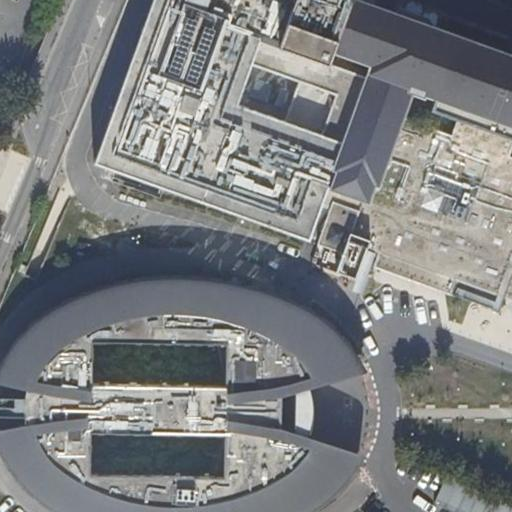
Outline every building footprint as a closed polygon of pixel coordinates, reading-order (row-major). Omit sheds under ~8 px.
[(275,41),(290,0),(153,0),(95,165),(198,203),(231,115),(240,118),(243,107),(234,104),(248,67),(257,70),(261,60),(252,56),(260,36),(275,41)] [(511,54),(427,24),(424,17),(403,9),(397,12),(363,0),(290,0),(275,41),(260,36),(252,56),(261,60),(257,70),(248,67),(234,104),(243,107),(240,118),(231,115),(198,203),(245,220),(238,238),(258,246),(265,227),(303,241),(316,205),(325,208),(312,245),(337,254),(330,273),(343,277),(344,276),(345,274),(347,273),(348,270),(349,269),(350,267),(351,266),(353,264),(354,262),(354,261),(356,259),(357,257),(359,254),(359,253),(371,257),(367,267),(445,295),(451,280),(511,302),(508,312),(511,313),(511,54)] [(294,511),(296,511),(304,506),(306,505),(308,503),(311,502),(313,500),(315,499),(323,492),(326,490),(328,488),(330,486),(340,477),(348,467),(349,465),(289,436),(290,390),(352,364),(350,359),(341,346),(338,343),(337,340),(326,329),(322,325),(321,324),(317,321),(312,317),(295,307),(294,307),(289,304),(285,302),(281,301),(271,297),(263,294),(260,293),(258,292),(251,290),(248,289),(222,282),(216,282),(212,281),(184,277),(155,277),(153,277),(132,279),(125,280),(100,286),(98,286),(66,297),(64,299),(62,299),(58,301),(55,303),(50,306),(43,311),(37,315),(28,324),(25,326),(21,331),(13,341),(9,348),(9,349),(6,353),(4,357),(0,365),(0,379),(26,386),(24,395),(38,395),(37,414),(24,414),(25,424),(0,428),(0,446),(1,448),(6,457),(10,464),(25,480),(36,491),(45,498),(61,509),(68,511),(294,511)] [(469,315),(464,333),(487,340),(492,322),(469,315)] [(24,395),(0,394),(0,413),(24,414),(37,414),(38,395),(24,395)] [(443,482),(434,507),(447,511),(505,511),(508,505),(443,482)]
